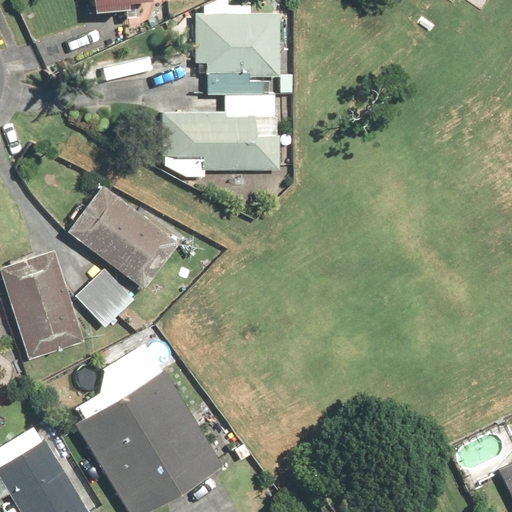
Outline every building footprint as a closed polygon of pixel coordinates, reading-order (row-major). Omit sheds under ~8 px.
[(205,13),(251,13),(250,5),(228,5),(228,0),(217,0),(204,6),(205,13)] [(196,13),(196,63),(207,63),(207,73),(208,73),(250,73),(250,77),(280,77),(280,13),(251,13),(205,13),(196,13)] [(208,73),(208,95),(225,95),(225,112),(226,113),(226,116),(257,116),(257,137),(278,137),(278,117),(275,117),(275,95),(270,95),(270,82),(250,82),(250,77),(250,73),(208,73)] [(225,112),(162,113),(162,157),(165,157),(203,157),(203,170),(205,170),(280,170),(280,137),(278,137),(257,137),(257,116),(226,116),(226,113),(225,112)] [(203,157),(165,157),(165,166),(186,177),(205,177),(205,170),(203,170),(203,157)] [(104,186),(68,232),(144,289),(179,243),(104,186)] [(53,242),(0,260),(0,268),(31,358),(87,339),(53,242)] [(104,268),(75,296),(105,327),(135,300),(104,268)] [(165,367),(74,421),(128,511),(143,511),(224,464),(165,367)] [(89,511),(95,509),(35,417),(0,439),(0,498),(8,493),(20,511),(89,511)] [(511,452),(495,461),(511,495),(511,452)]
